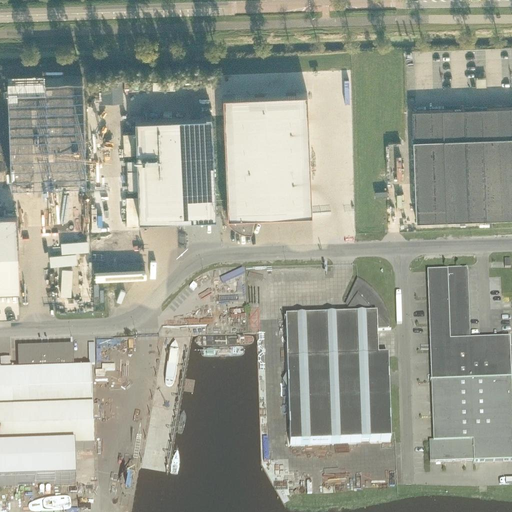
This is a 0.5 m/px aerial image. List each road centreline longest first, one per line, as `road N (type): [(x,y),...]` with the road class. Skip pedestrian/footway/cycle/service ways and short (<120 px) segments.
road 1 (unclassified): [(0,33),(511,19)]
road 2 (unclassified): [(400,249),(216,256),(193,264),(131,323),(0,332)]
road 3 (secondary): [(0,15),(325,1)]
road 4 (unclassified): [(407,477),(400,249)]
road 5 (secondary): [(325,1),(456,0)]
